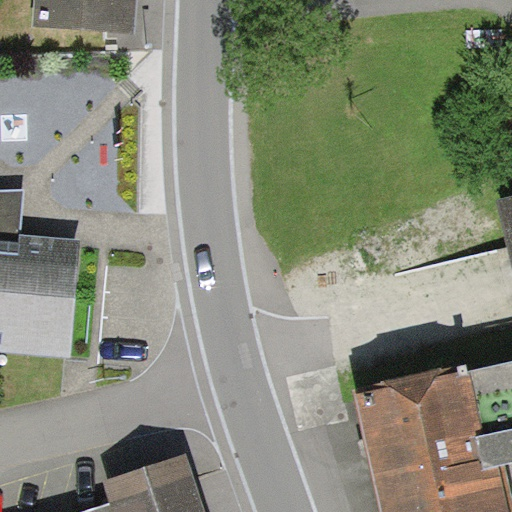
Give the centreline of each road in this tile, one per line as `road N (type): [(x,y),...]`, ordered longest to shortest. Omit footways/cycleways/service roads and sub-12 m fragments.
road 1 (residential): [(205,0),(199,163),(239,374)]
road 2 (residential): [(239,374),(0,441)]
road 3 (residential): [(239,374),(285,511)]
